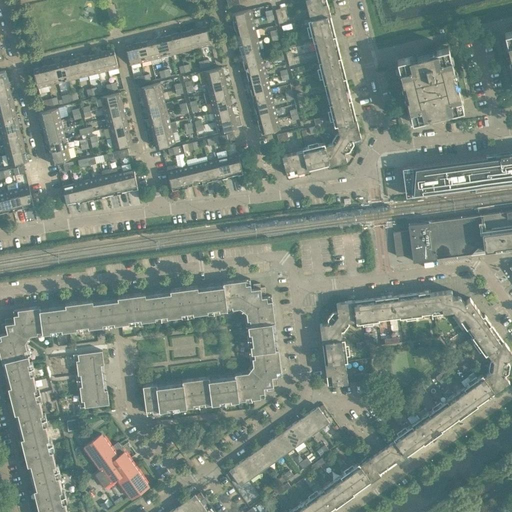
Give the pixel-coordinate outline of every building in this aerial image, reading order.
[(330,26),(327,15),(330,15),(327,3),(323,4),(321,0),(305,0),(310,19),(308,19),(309,23),(316,51),(338,45),(334,29),(331,30),(330,28),(325,29),(324,27),(330,26)] [(275,9),(279,23),(284,22),(280,8),(275,9)] [(250,9),(232,13),(234,21),(233,22),(233,24),(253,19),(250,9)] [(253,19),(233,24),(234,24),(234,26),(235,26),(237,34),(255,29),(253,19)] [(278,34),(277,29),(276,29),(275,24),(266,26),(267,32),(270,31),(271,36),(278,34)] [(196,27),(195,27),(200,47),(211,44),(206,26),(198,28),(198,27),(196,27)] [(193,29),(186,31),(190,49),(200,47),(195,27),(195,28),(193,28),(193,29)] [(255,29),(237,34),(238,41),(238,43),(238,44),(258,39),(255,29)] [(176,32),(180,52),(190,49),(186,31),(178,33),(178,32),(176,32)] [(180,52),(176,32),(175,32),(175,33),(173,33),(173,34),(166,36),(170,54),(180,52)] [(170,54),(166,36),(158,37),(156,37),(161,57),(170,54)] [(154,39),(146,40),(151,59),(161,57),(156,37),(155,37),(155,38),(153,38),(154,39)] [(260,49),(258,39),(238,44),(239,44),(239,46),(240,46),(242,54),(260,49)] [(136,42),(141,62),(151,59),(146,40),(139,42),(138,42),(136,42)] [(141,62),(136,42),(136,43),(134,43),(134,44),(126,46),(130,64),(141,62)] [(335,71),(335,69),(340,68),(339,63),(342,62),(340,52),(338,45),(316,51),(326,93),(348,88),(344,71),(341,72),(341,70),(335,71)] [(456,86),(452,71),(454,70),(448,47),(436,50),(436,52),(418,57),(417,55),(397,60),(403,83),(405,83),(408,98),(407,98),(412,121),(433,116),(432,114),(437,113),(437,115),(464,109),(458,86),(456,86)] [(103,50),(108,70),(118,67),(114,49),(105,51),(105,50),(103,51),(103,50)] [(263,59),(260,49),(242,54),(243,61),(243,63),(243,64),(263,59)] [(101,52),(93,54),(98,72),(108,70),(103,50),(102,51),(103,51),(101,51),(101,52)] [(98,72),(93,54),(86,56),(86,55),(84,55),(83,55),(88,75),(98,72)] [(88,75),(83,55),(83,56),(81,56),(81,57),(73,59),(78,77),(88,75)] [(78,77),(73,59),(66,61),(66,60),(64,60),(63,60),(68,80),(78,77)] [(265,69),(263,59),(243,64),(244,64),(244,66),(245,66),(246,73),(265,69)] [(61,62),(54,64),(58,82),(68,80),(63,60),(63,61),(61,61),(61,62)] [(58,82),(54,64),(46,65),(44,65),(48,85),(58,82)] [(41,67),(33,69),(38,87),(48,85),(44,65),(43,65),(43,66),(41,66),(41,67)] [(222,67),(217,68),(198,72),(201,83),(205,82),(225,77),(225,76),(224,74),(224,75),(222,67)] [(265,69),(246,73),(248,81),(248,83),(268,79),(265,69)] [(5,70),(0,71),(0,82),(8,80),(8,78),(7,78),(5,70)] [(146,81),(144,75),(134,77),(135,84),(146,81)] [(225,77),(205,82),(208,92),(227,87),(225,79),(225,77)] [(268,79),(248,83),(248,84),(249,86),(250,86),(251,93),(270,88),(268,79)] [(0,92),(10,90),(8,83),(9,83),(8,81),(9,80),(8,80),(0,82),(0,92)] [(160,82),(141,87),(143,95),(143,97),(162,92),(160,82)] [(227,87),(208,92),(203,93),(205,103),(210,101),(230,97),(230,96),(229,94),(228,94),(227,87)] [(270,88),(251,93),(253,101),(253,103),(273,98),(270,88)] [(348,88),(326,93),(334,125),(337,125),(339,135),(337,138),(352,147),(354,143),(352,139),(361,137),(356,119),(353,119),(351,112),(346,113),(345,111),(351,110),(350,105),(353,104),(348,88)] [(12,98),(10,90),(0,92),(0,103),(13,100),(13,99),(13,98),(12,98)] [(101,97),(103,107),(123,102),(122,102),(122,100),(121,100),(119,92),(101,97)] [(162,92),(143,97),(143,98),(144,100),(144,99),(146,107),(165,102),(162,92)] [(230,97),(210,101),(213,111),(232,107),(230,99),(230,97)] [(273,98),(253,103),(253,104),(254,106),(254,105),(256,113),(275,108),(273,98)] [(0,113),(15,110),(13,102),(14,102),(13,100),(14,100),(13,100),(0,103),(0,113)] [(123,102),(103,107),(106,117),(124,112),(122,105),(123,105),(123,103),(123,102)] [(167,112),(165,102),(146,107),(148,114),(147,115),(148,117),(167,112)] [(58,107),(39,112),(41,120),(40,120),(41,122),(41,123),(60,118),(58,107)] [(232,107),(213,111),(215,121),(235,116),(234,116),(234,114),(233,114),(232,107)] [(275,108),(256,113),(258,120),(258,121),(258,123),(278,118),(275,108)] [(15,110),(0,113),(0,124),(18,120),(18,119),(18,117),(17,117),(15,110)] [(124,112),(106,117),(108,127),(128,122),(127,122),(127,120),(126,120),(124,112)] [(167,112),(148,117),(149,119),(151,127),(170,122),(167,112)] [(235,116),(215,121),(218,132),(237,127),(235,119),(235,117),(235,116)] [(60,118),(41,123),(41,125),(42,125),(44,132),(63,128),(60,118)] [(278,118),(258,123),(259,125),(261,133),(280,129),(278,118)] [(20,130),(18,122),(19,122),(18,120),(0,124),(0,128),(1,134),(20,130)] [(128,122),(108,127),(111,137),(129,132),(127,125),(128,125),(128,123),(128,122)] [(170,122),(151,127),(153,134),(152,134),(153,136),(153,137),(172,132),(170,122)] [(63,128),(44,132),(46,140),(45,140),(46,142),(45,142),(46,143),(65,138),(63,128)] [(22,137),(20,130),(1,134),(4,144),(23,139),(22,137)] [(129,132),(111,137),(113,147),(133,142),(132,141),(132,142),(132,140),(131,140),(129,132)] [(172,132),(153,137),(154,139),(156,147),(175,142),(172,132)] [(287,132),(277,134),(278,141),(288,139),(287,132)] [(67,137),(65,138),(46,143),(46,145),(47,145),(49,152),(68,148),(70,147),(70,146),(69,147),(67,137)] [(303,150),(282,155),(286,170),(296,168),(297,172),(309,169),(308,166),(316,164),(314,159),(316,158),(318,164),(328,161),(329,164),(347,160),(345,152),(349,151),(352,147),(337,138),(335,142),(325,144),(324,142),(302,148),(303,150)] [(23,139),(4,144),(6,154),(25,150),(23,142),(24,142),(23,140),(23,139)] [(68,148),(49,152),(51,160),(50,160),(51,162),(50,162),(51,163),(70,158),(68,148)] [(25,150),(6,154),(9,165),(28,160),(28,159),(27,157),(25,150)] [(486,155),(423,164),(402,166),(406,195),(422,193),(511,181),(511,152),(496,154),(496,152),(486,154),(486,155)] [(238,153),(227,156),(232,174),(240,172),(240,173),(242,173),(243,173),(238,153)] [(227,156),(217,158),(222,178),(223,177),(225,177),(225,176),(232,174),(227,156)] [(217,158),(208,161),(212,179),(220,177),(220,178),(222,177),(222,178),(217,158)] [(208,161),(198,163),(203,183),(203,182),(205,182),(205,181),(212,179),(208,161)] [(198,163),(188,165),(192,184),(200,182),(200,183),(202,182),(202,183),(203,183),(198,163)] [(188,165),(178,168),(183,187),(185,187),(185,186),(192,184),(188,165)] [(121,166),(111,168),(117,193),(118,193),(118,192),(120,192),(120,191),(127,190),(123,171),(121,166)] [(102,171),(103,176),(107,194),(115,193),(117,193),(111,168),(102,171)] [(133,168),(123,171),(127,190),(135,188),(137,188),(138,188),(133,168)] [(178,168),(167,171),(172,189),(180,187),(180,188),(182,187),(182,188),(183,187),(178,168)] [(103,176),(93,178),(98,198),(98,197),(100,197),(100,196),(107,194),(103,176)] [(93,178),(83,181),(88,199),(95,198),(97,198),(98,198),(93,178)] [(83,181),(73,183),(78,203),(78,202),(80,202),(80,201),(88,199),(83,181)] [(73,183),(63,186),(67,204),(75,202),(75,203),(77,203),(78,203),(73,183)] [(28,185),(18,188),(23,207),(30,205),(32,205),(33,205),(28,185)] [(18,188),(8,190),(13,210),(13,209),(15,209),(15,208),(23,207),(18,188)] [(13,210),(8,190),(0,192),(0,199),(3,212),(10,210),(11,210),(13,210)] [(511,210),(408,224),(409,230),(393,232),(396,255),(412,253),(413,260),(471,253),(478,246),(480,246),(484,246),(484,250),(511,245),(511,210)] [(273,309),(271,295),(252,297),(252,294),(250,278),(236,280),(240,307),(241,308),(243,309),(245,311),(246,312),(273,309)] [(198,285),(184,287),(187,311),(193,310),(193,313),(208,311),(207,308),(213,308),(219,307),(219,309),(227,308),(227,306),(232,305),(232,308),(240,307),(236,280),(223,282),(223,285),(213,286),(214,294),(211,294),(209,294),(208,287),(198,288),(198,285)] [(260,283),(253,283),(254,288),(260,288),(261,294),(265,293),(265,286),(260,287),(260,283)] [(187,311),(184,287),(170,289),(171,292),(160,293),(161,300),(159,301),(157,301),(156,294),(146,295),(145,292),(131,294),(134,318),(140,317),(141,320),(155,318),(155,315),(161,314),(167,314),(167,316),(182,314),(181,312),(187,311)] [(470,297),(458,305),(456,307),(454,306),(452,289),(430,292),(433,312),(454,310),(466,327),(482,315),(470,297)] [(433,312),(430,292),(430,290),(386,296),(389,318),(433,312)] [(134,318),(131,294),(118,295),(118,298),(114,299),(108,300),(109,307),(104,308),(103,300),(96,301),(93,302),(93,299),(79,300),(82,325),(88,324),(88,326),(96,325),(99,325),(102,325),(103,324),(102,322),(114,321),(114,323),(115,323),(117,323),(121,322),(129,321),(129,319),(134,318)] [(389,318),(386,296),(336,302),(337,310),(333,311),(330,315),(343,325),(346,321),(356,320),(356,322),(389,318)] [(40,306),(27,307),(30,334),(37,333),(37,330),(42,330),(43,332),(50,331),(50,329),(62,327),(62,330),(77,328),(76,325),(82,325),(79,300),(65,302),(66,305),(56,307),(56,314),(54,314),(52,315),(51,307),(41,308),(40,306)] [(13,309),(15,324),(16,330),(0,333),(0,347),(25,341),(30,334),(27,307),(13,309)] [(266,338),(266,336),(266,334),(273,333),(272,322),(275,322),(273,309),(246,312),(247,319),(250,319),(250,324),(248,324),(249,332),(251,332),(253,344),(251,344),(252,352),(254,351),(255,357),(252,357),(253,364),(253,365),(280,361),(278,347),(275,348),(274,337),(266,338)] [(511,356),(511,352),(488,319),(484,314),(482,315),(466,327),(485,354),(487,353),(493,361),(492,365),(509,368),(510,364),(507,360),(511,356)] [(343,325),(330,315),(327,318),(328,322),(320,323),(328,385),(348,382),(345,361),(347,360),(346,349),(344,338),(342,338),(341,328),(343,325)] [(12,322),(12,317),(5,318),(5,322),(1,324),(3,330),(7,329),(6,323),(12,322)] [(30,373),(29,367),(28,362),(30,361),(28,354),(26,354),(24,349),(27,349),(25,341),(0,347),(0,352),(2,361),(5,361),(8,370),(15,369),(16,371),(16,373),(9,375),(11,385),(8,386),(12,399),(35,393),(34,388),(36,387),(33,373),(30,373)] [(95,380),(95,378),(95,375),(102,374),(101,364),(104,364),(102,350),(78,353),(79,359),(76,359),(78,374),(81,374),(81,380),(82,385),(80,386),(82,400),(84,400),(85,406),(109,403),(107,389),(104,389),(103,379),(95,380)] [(470,351),(464,355),(467,360),(473,355),(470,351)] [(280,361),(253,365),(248,371),(251,396),(251,395),(251,398),(265,396),(263,377),(282,374),(280,361)] [(471,368),(466,362),(462,365),(466,371),(471,368)] [(482,373),(455,393),(468,411),(509,382),(505,375),(508,372),(509,368),(492,365),(492,369),(484,375),(482,373)] [(446,368),(441,372),(444,376),(449,372),(446,368)] [(251,396),(248,371),(234,373),(235,376),(222,377),(210,379),(209,376),(195,378),(199,402),(205,401),(205,404),(220,402),(219,399),(224,399),(225,404),(226,404),(226,399),(231,398),(231,400),(246,398),(245,396),(251,395),(251,396)] [(441,372),(435,376),(438,381),(444,376),(441,372)] [(354,374),(355,381),(365,380),(364,373),(354,374)] [(199,402),(195,378),(182,380),(182,383),(157,386),(157,383),(143,385),(146,409),(152,408),(153,411),(166,409),(167,412),(174,411),(173,405),(178,405),(179,407),(193,405),(193,403),(199,402)] [(277,384),(276,378),(272,378),(272,384),(266,385),(267,390),(274,389),(273,385),(277,384)] [(43,425),(42,419),(40,413),(43,413),(39,398),(37,399),(35,393),(12,399),(15,413),(18,412),(20,422),(28,420),(28,422),(29,425),(22,426),(24,436),(21,437),(24,451),(48,445),(47,439),(49,438),(46,424),(43,425)] [(411,393),(405,398),(408,402),(414,398),(411,393)] [(433,436),(468,411),(455,393),(420,418),(433,436)] [(405,398),(400,402),(403,406),(408,402),(405,398)] [(323,404),(319,407),(318,405),(314,408),(309,412),(320,428),(329,421),(323,412),(327,409),(323,404)] [(320,428),(309,412),(300,418),(311,434),(320,428)] [(378,417),(376,418),(370,422),(373,427),(379,423),(381,427),(384,425),(378,417)] [(300,418),(296,421),(291,424),(303,440),(311,434),(300,418)] [(397,462),(428,440),(433,436),(420,418),(393,437),(394,439),(377,451),(389,468),(397,462)] [(75,419),(67,420),(68,430),(76,429),(75,419)] [(291,424),(286,428),(282,431),(294,447),(303,440),(291,424)] [(294,447),(282,431),(273,437),(285,453),(294,447)] [(149,485),(134,464),(118,442),(111,447),(102,433),(84,445),(100,468),(93,473),(104,487),(117,477),(132,498),(149,485)] [(352,435),(346,440),(350,444),(355,440),(352,435)] [(285,453),(273,437),(264,443),(276,459),(285,453)] [(264,443),(261,446),(256,450),(267,466),(276,459),(264,443)] [(56,476),(55,471),(53,465),(56,464),(55,464),(52,450),(50,450),(48,445),(24,451),(28,464),(31,463),(33,473),(41,471),(41,474),(42,476),(34,478),(37,488),(34,489),(37,502),(61,496),(60,490),(62,490),(58,475),(56,476)] [(256,450),(251,453),(247,456),(258,472),(267,466),(256,450)] [(359,462),(340,475),(332,481),(345,499),(381,474),(389,468),(377,451),(360,464),(359,462)] [(247,456),(243,459),(238,462),(250,478),(258,472),(247,456)] [(311,465),(314,469),(326,461),(323,456),(311,465)] [(250,478),(238,462),(229,469),(230,470),(226,474),(230,479),(234,476),(240,485),(250,478)] [(300,511),(326,511),(345,499),(332,481),(296,506),(300,511)] [(288,482),(282,486),(285,490),(291,486),(288,482)] [(285,490),(282,486),(276,490),(279,494),(285,490)] [(195,493),(191,496),(186,500),(194,511),(202,511),(206,509),(200,500),(204,497),(200,492),(196,495),(195,493)] [(67,511),(65,502),(65,501),(62,502),(61,496),(37,502),(39,511),(67,511)] [(275,497),(268,502),(272,508),(279,502),(275,497)] [(194,511),(186,500),(180,503),(177,506),(181,511),(194,511)]
